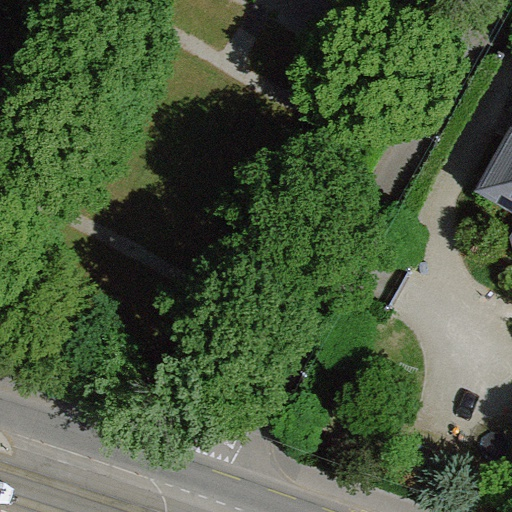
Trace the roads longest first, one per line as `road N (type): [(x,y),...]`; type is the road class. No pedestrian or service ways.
road 1 (residential): [(492,0),(219,485)]
road 2 (secondary): [(219,485),(0,412)]
